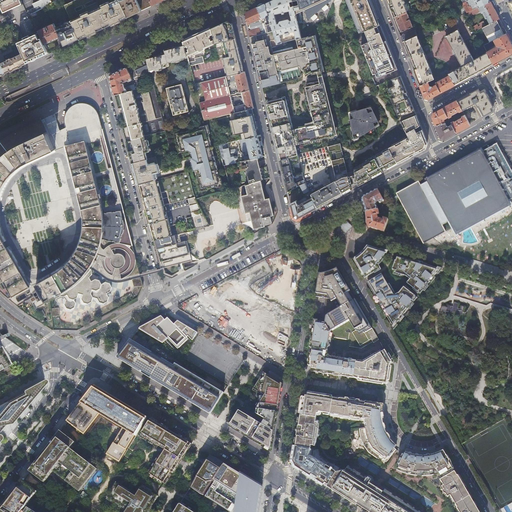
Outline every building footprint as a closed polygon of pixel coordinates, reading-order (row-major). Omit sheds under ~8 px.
[(0,0),(0,5),(4,13),(13,8),(23,4),(20,0),(0,0)] [(40,0),(32,4),(34,7),(29,10),(31,13),(36,11),(39,10),(46,7),(51,4),(49,0),(40,0)] [(54,24),(60,37),(64,46),(69,44),(79,39),(64,6),(61,0),(58,0),(51,4),(46,7),(54,24)] [(103,28),(120,21),(128,17),(120,1),(119,0),(69,0),(70,2),(64,6),(79,39),(92,34),(103,28)] [(136,13),(141,11),(136,0),(121,0),(120,1),(128,17),(136,13)] [(152,6),(149,0),(136,0),(141,11),(152,6)] [(271,0),(272,0),(269,1),(267,2),(265,3),(273,31),(275,39),(277,44),(296,39),(301,15),(298,5),(291,0),(271,0)] [(291,0),(298,5),(301,15),(336,0),(291,0)] [(345,0),(359,34),(364,31),(380,25),(369,0),(345,0)] [(388,0),(391,8),(389,9),(391,13),(392,18),(394,17),(406,12),(410,10),(405,0),(388,0)] [(464,0),(460,0),(463,4),(462,4),(463,6),(466,13),(467,12),(470,11),(464,0)] [(466,0),(472,10),(473,9),(471,6),(471,5),(475,3),(478,7),(490,2),(489,0),(466,0)] [(472,10),(470,11),(467,12),(468,15),(472,13),(472,14),(480,11),(480,12),(482,11),(489,24),(496,20),(499,19),(497,15),(497,14),(495,11),(492,5),(490,2),(478,7),(475,8),(473,9),(472,10)] [(262,4),(256,7),(261,18),(260,23),(262,27),(263,34),(273,31),(265,3),(262,4)] [(466,13),(463,6),(457,9),(460,15),(466,13)] [(243,13),(249,37),(263,34),(262,27),(258,28),(256,21),(261,18),(256,7),(254,8),(248,11),(243,13)] [(406,12),(394,17),(395,19),(400,32),(412,27),(406,12)] [(315,35),(313,36),(308,37),(301,15),(296,39),(298,48),(294,49),(273,54),(271,48),(270,41),(275,39),(273,31),(263,34),(249,37),(253,54),(258,73),(262,88),(280,83),(278,74),(277,74),(277,72),(299,66),(306,76),(311,74),(311,75),(317,73),(319,73),(319,70),(321,69),(323,69),(315,35)] [(496,20),(489,24),(486,26),(481,28),(489,42),(492,41),(494,40),(504,35),(500,27),(496,20)] [(227,76),(244,72),(240,57),(235,40),(231,23),(227,21),(212,28),(211,28),(215,44),(219,59),(223,58),(227,76)] [(38,31),(39,33),(45,45),(60,37),(54,24),(38,31)] [(361,45),(364,54),(374,79),(376,78),(397,69),(384,37),(380,25),(364,31),(368,42),(361,45)] [(190,38),(183,41),(187,57),(199,51),(201,52),(205,50),(205,48),(215,44),(211,28),(190,38)] [(493,64),(487,53),(474,60),(457,29),(445,36),(461,66),(448,73),(449,75),(454,85),(457,83),(493,64)] [(39,33),(36,34),(27,38),(22,40),(18,30),(13,32),(22,53),(27,64),(36,59),(44,56),(49,53),(45,45),(39,33)] [(415,30),(400,36),(402,42),(404,41),(417,35),(415,30)] [(412,62),(415,68),(413,69),(419,85),(434,79),(426,59),(424,55),(418,39),(430,34),(428,30),(417,35),(404,41),(412,62)] [(487,52),(487,53),(493,64),(499,61),(511,53),(511,43),(511,41),(509,37),(507,34),(507,33),(504,35),(494,40),(498,46),(487,52)] [(162,51),(146,58),(149,70),(149,71),(156,70),(169,67),(168,63),(174,61),(175,62),(182,60),(181,60),(188,58),(187,57),(183,41),(174,45),(162,51)] [(489,42),(483,46),(485,50),(494,45),(492,41),(489,42)] [(0,75),(15,69),(27,64),(22,53),(11,59),(10,59),(7,60),(0,63),(0,75)] [(130,65),(127,67),(132,78),(137,75),(138,77),(143,74),(142,72),(149,70),(146,58),(138,62),(130,65)] [(109,78),(114,95),(120,94),(128,92),(126,87),(125,87),(124,84),(122,82),(123,81),(125,82),(128,81),(129,82),(132,80),(132,78),(127,67),(122,69),(116,72),(111,74),(110,76),(109,78)] [(319,73),(317,73),(318,77),(319,81),(307,83),(307,88),(306,88),(306,99),(304,99),(311,117),(312,116),(314,121),(310,122),(305,124),(305,126),(298,127),(299,128),(292,130),(292,129),(292,128),(291,127),(290,123),(287,111),(289,111),(288,107),(287,107),(286,105),(287,105),(286,100),(285,100),(284,98),(265,102),(270,121),(280,160),(298,155),(295,145),(335,135),(334,133),(336,132),(333,121),(331,122),(331,119),(333,119),(322,76),(321,69),(319,70),(319,73)] [(194,84),(204,120),(234,113),(251,109),(254,108),(252,101),(245,72),(244,72),(227,76),(194,84)] [(435,78),(434,79),(419,85),(424,98),(426,98),(428,99),(435,95),(448,88),(454,85),(449,75),(446,76),(445,76),(445,77),(445,78),(439,81),(438,81),(436,82),(435,82),(435,83),(434,84),(435,85),(431,87),(431,86),(430,86),(429,86),(428,84),(437,80),(435,78)] [(394,86),(389,88),(392,94),(393,97),(390,99),(393,104),(396,103),(397,106),(394,108),(397,114),(400,113),(401,116),(414,111),(410,100),(400,76),(392,80),(394,86)] [(181,84),(167,88),(170,100),(167,100),(169,104),(171,103),(174,115),(188,111),(181,84)] [(484,91),(478,89),(456,100),(462,110),(462,111),(475,103),(483,116),(492,111),(493,107),(491,103),(484,91)] [(126,122),(127,122),(128,126),(122,128),(124,135),(126,141),(144,137),(165,131),(165,130),(161,117),(155,119),(148,92),(141,94),(143,102),(142,102),(144,110),(145,110),(148,121),(140,123),(138,114),(138,113),(137,109),(138,109),(138,108),(137,108),(135,99),(134,99),(132,90),(130,91),(128,92),(120,94),(121,98),(120,98),(122,109),(126,122)] [(447,117),(448,117),(451,116),(451,115),(458,111),(459,111),(459,112),(462,110),(456,100),(450,104),(443,108),(447,117)] [(103,239),(132,245),(126,220),(104,136),(98,114),(95,108),(91,105),(85,103),(79,103),(71,106),(67,111),(64,117),(64,122),(65,127),(59,130),(61,136),(66,145),(85,141),(103,210),(104,225),(103,239)] [(362,109),(354,112),(350,113),(350,117),(351,127),(354,139),(361,135),(367,132),(373,128),(378,124),(375,115),(370,107),(362,109)] [(444,119),(447,117),(443,108),(433,113),(432,116),(440,137),(442,138),(444,139),(456,132),(452,124),(448,127),(447,126),(446,126),(444,120),(444,119)] [(251,109),(234,113),(236,119),(230,120),(234,135),(240,133),(242,139),(257,136),(256,130),(257,128),(256,128),(255,125),(251,109)] [(400,121),(403,127),(406,133),(408,137),(405,139),(405,138),(400,140),(401,141),(377,154),(384,165),(386,170),(425,149),(426,146),(427,143),(421,129),(416,115),(400,121)] [(451,123),(452,124),(456,132),(463,129),(470,125),(469,124),(464,115),(462,116),(462,117),(462,118),(455,121),(454,121),(451,122),(451,123)] [(0,159),(5,154),(21,144),(46,132),(41,120),(14,132),(7,137),(0,141),(0,159)] [(221,178),(219,178),(219,177),(218,177),(217,173),(217,170),(218,170),(215,161),(214,156),(213,156),(211,147),(212,147),(209,134),(210,134),(208,125),(200,127),(200,128),(198,129),(193,131),(192,130),(180,133),(179,133),(178,132),(174,133),(176,142),(177,142),(178,144),(176,144),(179,153),(184,152),(183,151),(184,151),(188,150),(191,152),(193,157),(189,158),(193,172),(196,171),(197,176),(196,176),(198,184),(197,184),(199,193),(207,191),(207,190),(209,189),(214,187),(214,188),(216,188),(217,189),(223,188),(221,178)] [(48,136),(46,132),(21,144),(5,154),(0,159),(0,273),(13,296),(30,287),(24,275),(17,263),(10,252),(6,244),(5,243),(2,236),(0,231),(0,195),(2,189),(12,174),(25,164),(49,153),(55,150),(48,136)] [(251,159),(258,157),(262,156),(260,145),(257,136),(242,139),(239,140),(242,151),(248,150),(251,159)] [(131,163),(147,159),(146,154),(141,156),(141,154),(149,152),(149,150),(151,150),(150,147),(148,148),(148,145),(150,145),(148,140),(147,141),(146,140),(145,140),(144,137),(126,141),(128,150),(128,152),(128,153),(128,154),(130,162),(131,163)] [(52,275),(37,283),(47,301),(70,287),(81,278),(90,268),(95,260),(100,249),(103,239),(104,225),(103,210),(85,141),(66,145),(69,159),(74,175),(80,199),(84,214),(84,232),(81,244),(77,253),(71,260),(62,269),(52,275)] [(234,149),(231,150),(231,151),(229,151),(227,143),(219,145),(222,158),(225,158),(227,165),(236,163),(235,159),(236,159),(237,158),(237,157),(236,156),(234,156),(233,154),(236,153),(234,149)] [(336,183),(342,194),(343,194),(348,191),(351,190),(340,143),(327,147),(336,181),(336,183)] [(396,194),(423,244),(445,232),(443,228),(451,224),(456,233),(508,205),(506,201),(511,197),(511,179),(493,146),(428,181),(429,182),(421,186),(418,182),(396,194)] [(377,154),(374,156),(380,167),(384,165),(377,154)] [(298,155),(280,160),(283,176),(287,192),(300,185),(306,182),(304,177),(302,172),(296,174),(293,164),(300,162),(298,155)] [(351,172),(354,184),(357,183),(358,186),(382,172),(380,167),(374,156),(373,156),(362,162),(362,163),(354,168),(354,171),(351,172)] [(159,165),(158,165),(155,157),(147,159),(131,163),(132,164),(131,164),(135,179),(136,184),(137,184),(137,185),(139,185),(156,180),(154,174),(159,173),(159,171),(161,170),(159,165)] [(259,161),(258,157),(251,159),(249,159),(245,161),(241,161),(243,169),(246,168),(250,184),(261,180),(263,179),(262,174),(268,173),(267,166),(261,168),(259,161)] [(156,180),(139,185),(146,214),(150,229),(153,241),(172,236),(171,234),(173,234),(168,211),(165,212),(164,206),(166,205),(160,181),(158,182),(157,180),(156,180)] [(263,188),(261,180),(250,184),(245,185),(248,194),(241,195),(245,213),(249,212),(252,220),(254,229),(265,226),(265,224),(272,222),(270,215),(274,215),(273,211),(270,197),(265,198),(263,188)] [(342,194),(336,183),(336,181),(311,194),(317,207),(326,202),(342,194)] [(311,194),(306,182),(300,185),(305,198),(299,201),(297,200),(295,193),(289,197),(289,200),(291,208),(294,217),(295,218),(297,219),(317,208),(317,207),(311,194)] [(245,185),(233,189),(241,223),(252,220),(249,212),(245,213),(241,195),(248,194),(245,185)] [(375,191),(369,194),(369,193),(362,197),(361,199),(360,202),(358,202),(360,206),(363,205),(364,208),(365,212),(375,210),(378,210),(376,205),(377,203),(378,202),(379,203),(383,201),(377,190),(375,191)] [(209,226),(201,210),(195,198),(194,197),(188,199),(192,212),(196,229),(209,226)] [(375,210),(365,212),(366,218),(366,223),(366,224),(368,227),(384,232),(387,220),(383,218),(382,220),(377,219),(377,215),(379,215),(378,213),(378,210),(375,210)] [(172,236),(153,241),(156,252),(160,264),(161,267),(191,259),(186,241),(181,242),(179,234),(172,236)] [(367,247),(366,248),(365,249),(361,253),(357,257),(353,259),(353,260),(354,261),(364,279),(374,273),(374,274),(381,270),(378,266),(380,264),(383,260),(382,259),(384,256),(386,252),(367,247)] [(434,277),(436,273),(438,274),(441,269),(397,256),(396,261),(395,260),(392,270),(394,270),(393,274),(400,277),(400,275),(406,277),(409,279),(406,283),(414,290),(413,291),(417,294),(418,293),(420,294),(422,291),(424,292),(428,286),(427,285),(429,282),(431,283),(435,278),(434,277)] [(143,286),(141,277),(119,283),(107,280),(90,268),(81,278),(70,287),(47,301),(36,307),(31,298),(17,306),(26,313),(38,321),(53,330),(60,330),(68,330),(77,330),(138,297),(143,286)] [(378,340),(352,295),(337,269),(333,271),(327,273),(323,274),(319,274),(318,282),(319,282),(319,283),(317,283),(315,297),(317,297),(322,298),(322,297),(324,297),(323,298),(325,299),(322,319),(330,332),(349,321),(355,331),(356,331),(359,335),(363,333),(364,333),(368,341),(371,339),(373,343),(378,340)] [(0,290),(2,292),(9,299),(13,296),(0,273),(0,290)] [(414,304),(412,303),(417,298),(408,291),(409,290),(405,287),(404,288),(403,287),(399,293),(394,296),(391,291),(393,290),(389,284),(388,285),(381,274),(367,283),(394,329),(397,325),(396,324),(398,322),(399,323),(404,317),(402,316),(408,309),(409,310),(414,304)] [(231,303),(227,309),(254,327),(258,320),(231,303)] [(327,353),(327,351),(328,347),(329,347),(329,346),(329,345),(328,344),(328,343),(329,343),(330,342),(330,340),(329,340),(329,337),(331,337),(331,335),(331,334),(330,334),(330,333),(330,332),(322,319),(317,321),(313,320),(313,324),(311,334),(311,335),(313,335),(312,337),(311,337),(311,338),(310,340),(310,344),(309,348),(310,348),(309,353),(310,354),(309,360),(307,360),(307,362),(308,364),(308,366),(310,367),(311,368),(312,369),(312,372),(314,372),(315,374),(317,374),(317,373),(321,373),(322,374),(326,375),(327,374),(330,375),(331,375),(332,376),(334,377),(334,376),(346,377),(354,378),(357,379),(366,380),(365,380),(382,383),(384,381),(387,379),(388,372),(389,366),(389,365),(392,364),(384,350),(381,352),(380,351),(362,361),(360,361),(360,363),(356,362),(356,361),(353,360),(352,360),(349,359),(349,360),(345,359),(344,360),(341,360),(338,359),(337,359),(338,358),(331,357),(330,357),(327,353)] [(146,326),(136,332),(160,347),(164,342),(175,353),(186,341),(189,349),(198,335),(175,324),(171,328),(164,321),(161,324),(158,320),(146,326)] [(130,340),(116,358),(160,385),(183,399),(210,415),(224,393),(178,366),(175,364),(174,366),(130,340)] [(264,419),(262,424),(239,411),(229,427),(272,452),(276,422),(280,401),(281,390),(283,384),(267,375),(264,379),(260,377),(253,388),(264,395),(259,409),(256,409),(255,414),(264,419)] [(4,424),(10,422),(45,382),(45,381),(45,380),(45,379),(44,378),(42,378),(22,389),(22,391),(23,393),(0,405),(0,429),(0,430),(1,429),(2,428),(1,426),(4,424)] [(87,396),(67,422),(86,436),(101,417),(122,430),(107,454),(120,462),(147,417),(141,413),(95,385),(87,396)] [(421,511),(385,489),(383,492),(377,488),(370,483),(372,481),(348,465),(344,471),(343,471),(342,470),(338,471),(337,472),(336,472),(335,474),(331,471),(332,470),(329,468),(329,467),(326,465),(325,466),(323,464),(320,462),(313,458),(312,459),(309,457),(309,455),(310,455),(311,450),(310,449),(311,445),(313,446),(315,446),(316,443),(319,425),(319,421),(317,421),(317,422),(315,421),(316,416),(318,416),(319,416),(320,415),(320,414),(321,414),(321,412),(323,413),(323,415),(328,415),(329,414),(330,414),(330,415),(330,417),(334,417),(339,417),(339,418),(359,421),(365,422),(365,428),(359,429),(360,438),(359,438),(358,439),(358,441),(360,445),(361,446),(362,446),(364,446),(368,452),(378,459),(379,458),(382,461),(384,460),(385,460),(387,461),(392,455),(393,456),(397,451),(394,449),(396,446),(391,441),(386,434),(384,427),(382,417),(383,406),(359,402),(360,401),(357,400),(355,399),(353,399),(351,398),(348,399),(345,398),(345,400),(332,398),(332,396),(313,393),(312,393),(311,394),(308,394),(307,396),(305,396),(305,398),(303,397),(302,400),(300,402),(298,414),(300,414),(299,418),(298,418),(297,423),(298,426),(296,435),(296,436),(297,436),(295,446),(296,447),(296,450),(294,450),(294,455),(292,454),(291,462),(292,465),(293,468),(299,472),(300,470),(303,472),(302,473),(312,480),(322,486),(323,484),(327,487),(345,498),(356,505),(357,504),(364,509),(368,511),(421,511)] [(164,483),(170,472),(173,473),(183,456),(191,444),(178,436),(169,430),(151,419),(141,435),(165,450),(150,474),(164,483)] [(75,442),(60,431),(45,451),(43,454),(29,471),(44,482),(53,471),(79,491),(97,469),(70,448),(75,442)] [(453,469),(454,468),(443,451),(438,453),(433,455),(428,456),(421,456),(413,455),(410,454),(406,452),(404,455),(403,454),(401,453),(398,459),(400,460),(398,464),(400,465),(397,471),(407,474),(418,476),(428,476),(438,474),(439,477),(453,469)] [(211,455),(191,487),(230,511),(258,511),(262,486),(217,459),(211,455)] [(479,511),(470,496),(463,484),(457,474),(456,472),(455,472),(453,469),(439,477),(438,478),(439,480),(440,480),(441,481),(440,481),(440,482),(442,485),(443,486),(443,485),(444,486),(442,487),(441,487),(441,488),(442,491),(446,497),(447,498),(448,497),(455,508),(456,508),(456,509),(456,510),(457,511),(479,511)] [(37,491),(22,480),(17,487),(0,508),(0,511),(1,511),(35,511),(28,507),(26,511),(24,510),(26,507),(37,491)] [(125,511),(147,511),(158,496),(156,495),(142,486),(136,496),(116,483),(106,499),(126,511),(125,511)]
